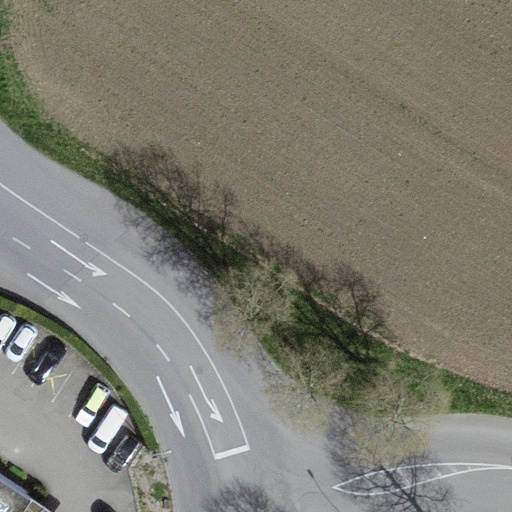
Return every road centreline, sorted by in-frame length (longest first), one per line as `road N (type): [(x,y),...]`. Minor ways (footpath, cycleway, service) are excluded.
road 1 (residential): [(0,230),(63,265),(164,358),(215,496)]
road 2 (residential): [(511,467),(436,463),(215,496)]
